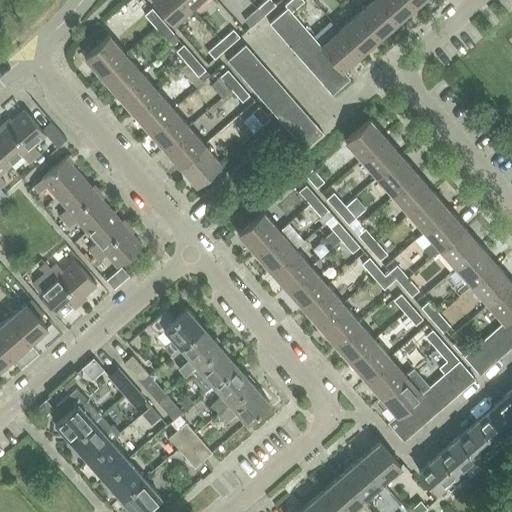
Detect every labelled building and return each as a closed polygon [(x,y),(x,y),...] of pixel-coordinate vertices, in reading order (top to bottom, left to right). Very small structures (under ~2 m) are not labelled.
[(191,6),(186,0),(153,0),(173,22),(191,6)] [(272,0),(265,0),(257,8),(263,15),(276,4),(272,0)] [(290,0),(285,4),(287,7),(288,7),(292,12),(304,1),(303,0),(290,0)] [(370,0),(356,12),(378,37),(396,21),(377,0),(370,0)] [(377,0),(396,21),(414,5),(409,0),(377,0)] [(269,23),(277,32),(296,16),(292,12),(288,7),(287,7),(269,23)] [(143,14),(154,27),(162,21),(151,8),(143,14)] [(263,15),(257,8),(244,19),(251,26),(263,15)] [(338,28),(360,52),(378,37),(356,12),(338,28)] [(277,32),(285,41),(303,25),(296,16),(277,32)] [(162,21),(154,27),(165,40),(173,33),(162,21)] [(285,41),(293,50),(311,34),(303,25),(285,41)] [(327,51),(334,60),(341,68),(360,52),(338,28),(320,44),(327,51)] [(233,29),(220,39),(227,47),(239,36),(233,29)] [(85,55),(101,74),(125,53),(109,34),(85,55)] [(293,50),(301,59),(319,43),(311,34),(293,50)] [(227,47),(220,39),(208,50),(214,58),(227,47)] [(301,59),(308,67),(327,51),(320,44),(319,43),(301,59)] [(175,51),(186,63),(193,57),(182,44),(175,51)] [(227,60),(235,69),(253,53),(245,44),(227,60)] [(308,67),(316,76),(334,60),(327,51),(308,67)] [(101,74),(116,92),(141,71),(125,53),(101,74)] [(235,69),(243,78),(261,62),(253,53),(235,69)] [(193,57),(186,63),(196,76),(204,69),(193,57)] [(316,76),(324,85),(342,69),(341,68),(334,60),(316,76)] [(243,78),(251,87),(269,71),(261,62),(243,78)] [(219,75),(230,88),(237,82),(226,69),(219,75)] [(342,69),(324,85),(332,94),(350,78),(342,69)] [(116,92),(132,110),(156,89),(141,71),(116,92)] [(251,87),(259,96),(276,80),(269,71),(251,87)] [(259,96),(266,104),(284,89),(276,80),(259,96)] [(237,82),(230,88),(241,101),(248,94),(237,82)] [(132,110),(148,128),(172,107),(156,89),(132,110)] [(266,104),(274,113),(292,98),(284,89),(266,104)] [(274,113),(282,122),(300,106),(292,98),(274,113)] [(269,119),(258,105),(251,112),(262,125),(269,119)] [(282,122),(290,131),(307,115),(300,106),(282,122)] [(148,128),(163,146),(188,125),(172,107),(148,128)] [(25,109),(7,124),(34,156),(40,151),(34,144),(45,134),(46,133),(42,128),(25,109)] [(290,131),(297,140),(315,124),(307,115),(290,131)] [(344,141),(361,159),(385,138),(369,119),(344,141)] [(51,120),(42,128),(46,133),(45,134),(57,148),(67,139),(51,120)] [(7,124),(0,130),(0,152),(10,164),(22,154),(28,161),(34,156),(7,124)] [(315,124),(297,140),(305,148),(323,133),(315,124)] [(163,146),(179,164),(203,143),(188,125),(163,146)] [(361,159),(377,177),(401,156),(385,138),(361,159)] [(203,143),(179,164),(195,183),(219,162),(203,143)] [(44,148),(35,156),(40,162),(49,153),(44,148)] [(0,152),(0,186),(5,182),(0,176),(0,173),(10,164),(0,152)] [(377,177),(393,195),(417,173),(401,156),(377,177)] [(47,186),(57,197),(82,175),(66,157),(34,185),(39,192),(47,186)] [(305,175),(317,188),(324,181),(312,168),(305,175)] [(393,195),(408,213),(433,191),(417,173),(393,195)] [(59,215),(64,220),(97,192),(82,175),(57,197),(66,208),(59,215)] [(299,191),(310,204),(317,197),(306,185),(299,191)] [(408,213),(424,231),(449,209),(433,191),(408,213)] [(76,220),(86,231),(112,210),(97,192),(64,220),(69,226),(76,220)] [(326,198),(337,211),(344,205),(333,192),(326,198)] [(317,197),(310,204),(321,216),(328,210),(317,197)] [(344,205),(337,211),(348,224),(356,218),(344,205)] [(424,231),(440,249),(465,227),(449,209),(424,231)] [(89,249),(94,255),(127,227),(112,210),(86,231),(96,243),(89,249)] [(238,233),(255,252),(279,231),(263,212),(238,233)] [(333,231),(341,240),(349,233),(338,221),(330,227),(333,231)] [(127,227),(94,255),(99,261),(106,255),(116,267),(142,245),(127,227)] [(440,249),(456,267),(481,245),(465,227),(440,249)] [(358,235),(369,247),(376,241),(365,229),(358,235)] [(255,252),(271,270),(295,249),(279,231),(255,252)] [(333,231),(321,241),(329,250),(341,240),(333,231)] [(349,233),(341,240),(352,252),(359,246),(349,233)] [(376,241),(369,247),(380,260),(387,253),(376,241)] [(456,267),(472,285),(497,263),(481,245),(456,267)] [(89,249),(83,254),(88,260),(94,255),(89,249)] [(271,270),(287,288),(311,267),(295,249),(271,270)] [(94,255),(88,260),(93,266),(99,261),(94,255)] [(370,272),(373,276),(380,269),(369,257),(362,263),(363,265),(370,272)] [(55,263),(49,268),(78,300),(95,285),(74,260),(62,271),(55,263)] [(472,285),(488,303),(511,281),(511,280),(497,263),(472,285)] [(396,278),(400,283),(408,277),(397,264),(387,273),(394,280),(396,278)] [(363,265),(352,275),(359,282),(370,272),(363,265)] [(287,288),(302,306),(326,285),(311,267),(287,288)] [(78,300),(49,268),(43,273),(50,281),(39,291),(60,315),(78,300)] [(384,289),(394,280),(387,273),(385,275),(380,269),(373,276),(384,289)] [(115,276),(110,280),(115,287),(121,282),(115,276)] [(408,277),(400,283),(411,295),(418,289),(408,277)] [(511,313),(511,281),(488,303),(504,321),(509,316),(511,313)] [(302,306),(318,324),(342,303),(326,285),(302,306)] [(393,300),(405,313),(412,306),(401,293),(393,300)] [(421,307),(432,319),(439,313),(428,300),(421,307)] [(6,319),(28,343),(47,327),(25,302),(6,319)] [(318,324),(334,342),(358,321),(342,303),(318,324)] [(412,306),(405,313),(416,326),(423,319),(412,306)] [(172,355),(181,347),(180,346),(203,326),(186,307),(175,317),(167,307),(149,323),(155,330),(162,330),(164,328),(173,338),(164,347),(172,355)] [(439,313),(432,319),(443,332),(451,326),(439,313)] [(511,319),(509,316),(504,321),(500,324),(511,337),(511,319)] [(0,324),(0,347),(10,359),(28,343),(6,319),(0,324)] [(334,342),(350,360),(374,339),(358,321),(334,342)] [(511,337),(500,324),(491,332),(507,350),(511,346),(511,337)] [(190,357),(178,368),(185,375),(189,371),(196,365),(219,344),(203,326),(180,346),(181,347),(190,357)] [(426,336),(437,349),(444,343),(433,330),(426,336)] [(491,332),(482,340),(498,358),(507,350),(491,332)] [(464,356),(465,355),(471,349),(460,337),(453,343),(464,356)] [(350,360),(366,378),(390,357),(374,339),(350,360)] [(482,340),(473,347),(490,366),(498,358),(482,340)] [(444,343),(437,349),(447,360),(438,367),(444,373),(451,367),(459,359),(456,355),(444,343)] [(205,390),(213,383),(236,363),(219,344),(196,365),(189,371),(205,390)] [(0,367),(10,359),(0,347),(0,367)] [(471,349),(465,355),(481,373),(490,366),(473,347),(471,349)] [(124,362),(140,381),(149,373),(132,354),(124,362)] [(366,378),(381,396),(406,375),(390,357),(366,378)] [(459,359),(451,367),(467,386),(477,377),(460,359),(459,359)] [(210,404),(217,412),(252,381),(236,363),(213,383),(222,394),(210,404)] [(108,375),(125,394),(134,386),(117,367),(108,375)] [(444,373),(442,375),(458,393),(467,386),(451,367),(444,373)] [(399,381),(381,396),(397,414),(406,406),(415,398),(422,393),(424,391),(429,387),(413,369),(406,375),(399,381)] [(149,373),(140,381),(149,391),(158,383),(149,373)] [(442,375),(433,383),(449,401),(458,393),(442,375)] [(252,381),(217,412),(225,421),(237,411),(246,421),(269,400),(252,381)] [(429,387),(424,391),(440,409),(449,401),(433,383),(429,387)] [(134,386),(125,394),(134,405),(143,397),(134,386)] [(64,414),(54,422),(71,441),(94,421),(101,415),(76,387),(56,405),(64,414)] [(511,387),(496,402),(511,420),(511,387)] [(156,399),(166,410),(175,402),(166,391),(156,399)] [(424,391),(422,393),(415,398),(431,417),(440,409),(424,391)] [(188,394),(180,401),(186,407),(193,400),(188,394)] [(45,398),(38,405),(46,414),(53,407),(45,398)] [(415,398),(406,406),(422,425),(431,417),(415,398)] [(511,420),(496,402),(477,418),(496,440),(511,425),(511,420)] [(160,416),(150,405),(142,413),(151,424),(160,416)] [(406,406),(397,414),(413,433),(422,425),(406,406)] [(413,433),(397,414),(387,424),(402,442),(413,433)] [(94,421),(71,441),(88,460),(111,439),(120,431),(113,423),(110,425),(101,415),(94,421)] [(477,418),(458,435),(477,456),(496,440),(477,418)] [(186,421),(178,428),(187,439),(195,432),(186,421)] [(169,436),(178,446),(187,439),(178,428),(169,436)] [(195,432),(187,439),(203,458),(211,451),(195,432)] [(458,435),(439,451),(458,473),(477,456),(458,435)] [(88,460),(104,478),(127,458),(111,439),(88,460)] [(187,439),(178,446),(195,466),(203,458),(187,439)] [(380,441),(361,457),(382,481),(401,465),(380,441)] [(458,473),(439,451),(420,468),(439,490),(458,473)] [(361,457),(343,473),(364,497),(382,481),(361,457)] [(104,478),(121,497),(144,476),(127,458),(104,478)] [(343,473),(325,488),(345,511),(346,511),(364,497),(343,473)] [(144,476),(121,497),(134,511),(141,511),(161,495),(144,476)] [(345,511),(325,488),(307,504),(313,511),(345,511)] [(408,511),(420,511),(426,507),(420,500),(408,511)]
